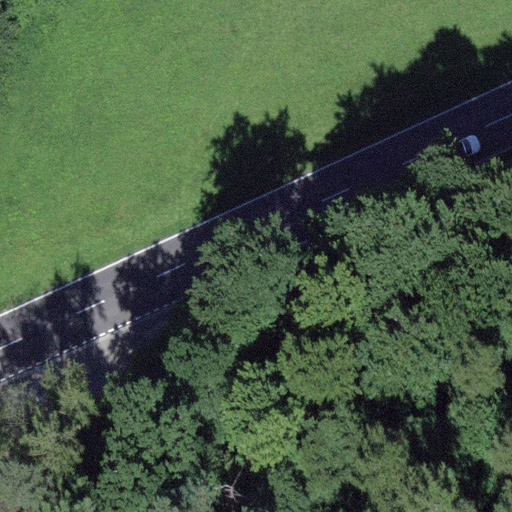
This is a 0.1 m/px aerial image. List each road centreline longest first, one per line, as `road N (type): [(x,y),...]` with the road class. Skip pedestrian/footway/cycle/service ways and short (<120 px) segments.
road 1 (primary): [(0,351),(511,119)]
road 2 (track): [(0,489),(73,372),(59,324)]
